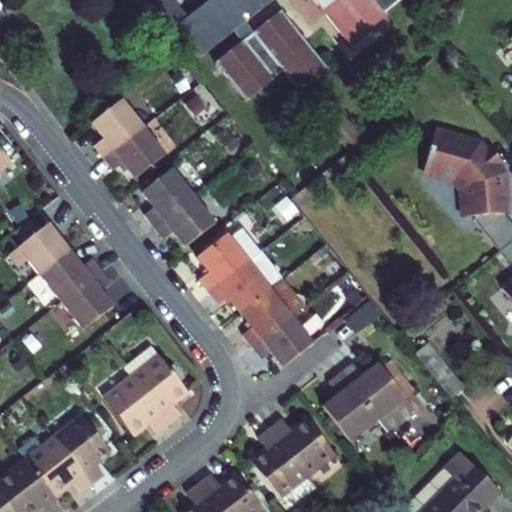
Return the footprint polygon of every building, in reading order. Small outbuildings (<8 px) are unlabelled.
[(138,0),(172,42),(184,32),(206,61),(240,35),(248,46),(221,68),(252,106),(289,76),(303,95),(332,73),(287,15),(259,37),(251,26),(282,0),(225,0),(195,24),(175,0),(138,0)] [(315,0),(355,50),(391,22),(387,16),(402,4),(398,0),(315,0)] [(121,97),(92,121),(104,137),(95,144),(105,157),(144,125),(121,97)] [(144,125),(105,157),(115,169),(124,162),(136,177),(167,153),(144,125)] [(506,212),(511,208),(510,190),(505,190),(504,172),(498,164),(501,161),(491,148),(487,151),(481,143),(437,130),(426,168),(458,177),(466,187),(467,194),(462,200),(463,215),(475,214),(475,216),(485,229),(506,212)] [(0,169),(9,162),(0,150),(0,169)] [(147,214),(157,226),(196,195),(174,166),(144,191),(156,207),(147,214)] [(217,221),(196,195),(157,226),(167,238),(176,231),(187,245),(217,221)] [(511,219),(506,212),(485,229),(501,249),(511,239),(511,219)] [(24,241),(43,225),(34,214),(15,230),(24,241)] [(24,241),(11,252),(21,264),(29,257),(41,272),(72,248),(49,220),(43,225),(24,241)] [(213,290),(264,249),(245,225),(233,235),(230,232),(201,256),(212,271),(203,278),(213,290)] [(511,239),(501,249),(511,263),(511,262),(511,278),(502,286),(511,298),(511,239)] [(72,248),(41,272),(63,299),(103,267),(93,255),(83,263),(72,248)] [(264,249),(213,290),(223,303),(232,295),(245,312),(288,277),(265,248),(264,249)] [(103,267),(63,299),(86,327),(116,302),(104,286),(113,279),(103,267)] [(288,277),(245,312),(256,325),(247,332),(258,347),(297,315),(310,304),(288,277)] [(374,299),(350,318),(360,332),(385,312),(374,299)] [(288,365),(318,342),(297,315),(258,347),(266,357),(276,349),(288,365)] [(431,343),(418,353),(453,396),(465,386),(431,343)] [(127,367),(136,377),(173,424),(185,415),(176,403),(191,391),(155,345),(127,367)] [(356,362),(344,372),(382,418),(390,429),(417,407),(380,361),(366,373),(356,362)] [(353,441),(382,418),(344,372),(332,381),(341,393),(325,405),(353,441)] [(162,433),(173,424),(136,377),(109,398),(137,434),(153,422),(162,433)] [(309,419),(294,430),(285,419),(273,429),(310,475),(337,454),(309,419)] [(85,421),(57,442),(95,490),(107,481),(97,469),(113,457),(85,421)] [(310,475),(273,429),(260,438),(270,450),(254,462),(283,498),(285,495),(294,507),(319,487),(310,475)] [(57,442),(29,465),(57,501),(72,489),(82,501),(95,490),(57,442)] [(479,511),(503,489),(463,448),(403,508),(407,511),(479,511)] [(29,465),(0,487),(0,511),(41,511),(45,510),(46,511),(51,511),(60,505),(57,501),(29,465)] [(214,475),(202,485),(224,511),(263,511),(266,509),(239,474),(223,487),(214,475)] [(378,487),(370,476),(355,490),(363,500),(378,487)] [(224,511),(202,485),(190,495),(199,507),(192,511),(224,511)]
